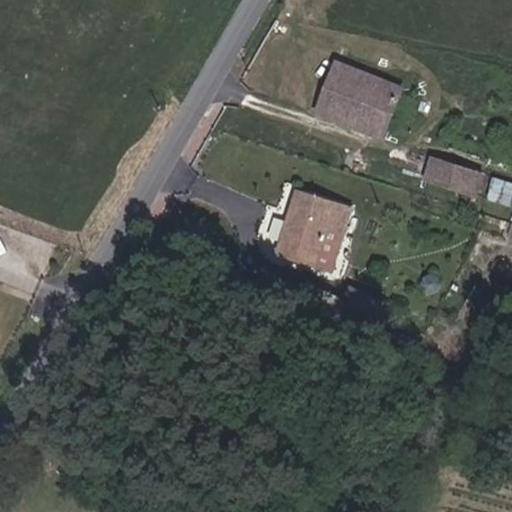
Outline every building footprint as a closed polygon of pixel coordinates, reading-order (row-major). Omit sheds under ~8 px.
[(324,113),(394,135),(408,93),(337,70),(324,113)] [(391,143),(394,135),(324,113),(322,121),(391,143)] [(428,181),(435,183),(441,161),(434,160),(428,181)] [(435,183),(466,192),(471,169),(441,161),(435,183)] [(466,192),(479,194),(484,172),(471,169),(466,192)] [(325,229),(348,236),(356,213),(298,193),(276,251),(313,265),(325,229)] [(343,312),(372,323),(382,294),(352,283),(343,312)]
